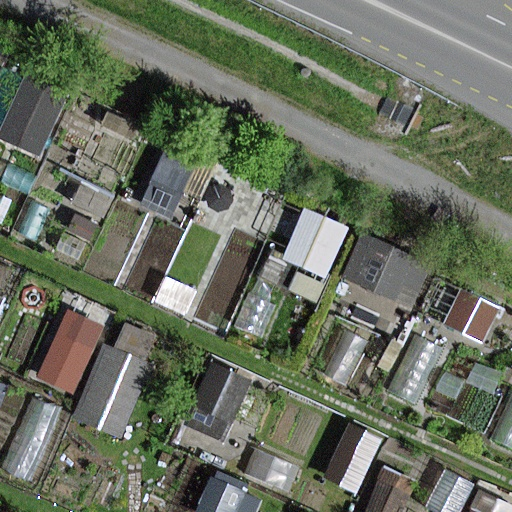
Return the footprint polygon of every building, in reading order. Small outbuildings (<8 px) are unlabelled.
[(0,72),(10,54),(0,48),(0,72)] [(68,94),(26,75),(0,130),(0,140),(39,158),(68,94)] [(200,167),(169,156),(161,179),(192,190),(200,167)] [(99,224),(76,214),(68,231),(91,242),(99,224)] [(341,230),(305,214),(286,257),(323,272),(341,230)] [(87,242),(65,232),(57,250),(79,260),(87,242)] [(432,268),(361,235),(340,280),(351,285),(344,299),(396,323),(399,316),(408,320),(432,268)] [(283,290),(291,271),(276,265),(268,283),(283,290)] [(501,308),(439,279),(421,316),(483,345),(501,308)] [(78,388),(109,321),(74,305),(44,371),(78,388)] [(121,440),(153,363),(146,361),(156,337),(125,324),(115,349),(104,344),(72,420),(121,440)] [(349,385),(370,342),(347,330),(344,335),(325,374),(349,385)] [(442,348),(417,336),(390,390),(416,403),(442,348)] [(387,362),(368,353),(352,386),(371,395),(387,362)] [(253,381),(212,363),(183,426),(224,445),(253,381)] [(511,395),(492,440),(511,449),(511,395)] [(64,413),(34,400),(2,472),(32,485),(64,413)] [(328,475),(360,489),(384,433),(353,419),(328,475)] [(303,470),(257,451),(246,477),(292,497),(303,470)] [(409,511),(421,484),(376,464),(354,511),(409,511)] [(245,492),(214,478),(199,511),(249,511),(255,499),(244,494),(245,492)] [(511,511),(511,506),(479,491),(469,511),(511,511)]
